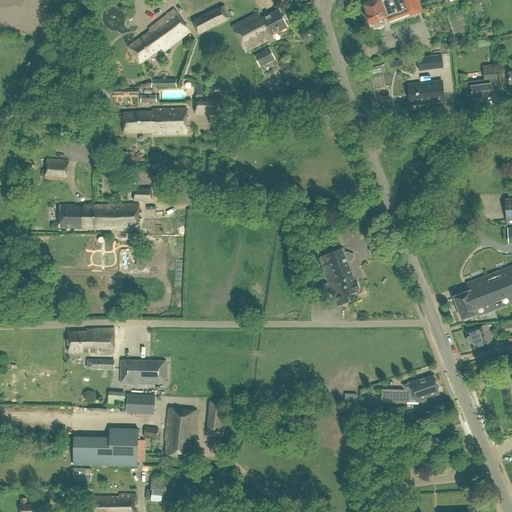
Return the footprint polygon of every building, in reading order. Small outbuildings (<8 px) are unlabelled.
[(424,11),(419,0),(374,0),(364,4),(368,16),(366,17),(369,24),(370,23),(371,25),(372,24),(374,29),(381,26),(380,21),(386,19),(387,22),(410,13),(411,16),(424,11)] [(231,19),(224,6),(192,22),(199,35),(231,19)] [(190,32),(174,10),(149,29),(151,31),(128,48),(140,64),(162,48),(164,52),(190,32)] [(288,28),(279,10),(261,19),(258,13),(232,27),(245,53),(272,39),(271,37),(288,28)] [(275,59),(270,48),(254,56),(260,67),(275,59)] [(434,54),(423,56),(424,68),(436,66),(434,54)] [(464,82),(465,94),(471,93),(472,99),(472,102),(481,101),(481,98),(492,96),(491,84),(498,83),(495,65),(482,67),(484,79),(464,82)] [(152,89),(176,88),(176,79),(151,80),(152,89)] [(434,82),(408,86),(410,105),(436,102),(434,82)] [(223,113),(223,98),(194,99),(194,114),(223,113)] [(187,134),(186,109),(152,110),(151,112),(123,113),(124,134),(152,133),(152,136),(187,134)] [(67,160),(46,159),(44,180),(66,181),(67,160)] [(152,201),(152,189),(133,189),(133,202),(152,201)] [(94,206),(93,229),(115,229),(116,231),(138,231),(139,204),(109,205),(109,206),(94,206)] [(82,229),(93,229),(94,206),(60,206),(59,228),(82,228),(82,229)] [(322,267),(328,282),(351,273),(347,263),(352,261),(353,259),(346,256),(347,256),(345,253),(344,253),(342,249),(321,257),(324,266),(322,267)] [(511,265),(508,267),(466,283),(469,291),(453,297),(462,321),(478,315),(479,316),(489,312),(489,314),(511,305),(511,265)] [(351,273),(328,282),(328,283),(319,283),(320,301),(327,301),(326,296),(332,293),(335,299),(334,300),(336,307),(349,302),(347,297),(359,292),(358,290),(360,289),(357,283),(355,283),(351,273)] [(492,343),(487,325),(481,327),(466,331),(472,350),(487,345),(492,343)] [(114,355),(114,329),(86,330),(86,332),(68,332),(68,353),(95,352),(95,355),(114,355)] [(114,360),(95,360),(95,369),(114,369),(114,360)] [(167,361),(121,360),(120,383),(166,385),(167,361)] [(439,394),(432,376),(412,383),(414,391),(382,390),(381,402),(409,402),(418,402),(439,394)] [(125,393),(109,391),(108,404),(125,405),(125,393)] [(225,403),(210,401),(206,435),(222,437),(225,403)] [(197,411),(168,408),(165,441),(166,441),(165,455),(190,458),(192,435),(195,435),(197,411)] [(138,441),(139,429),(110,428),(110,438),(73,437),(73,465),(137,467),(137,462),(145,462),(146,441),(138,441)] [(407,450),(405,439),(393,442),(395,452),(407,450)] [(170,480),(151,478),(150,490),(147,490),(146,499),(168,501),(170,480)] [(92,506),(130,507),(130,504),(136,504),(136,495),(119,495),(119,497),(93,497),(92,506)] [(42,505),(42,498),(31,499),(31,506),(27,506),(27,499),(20,499),(21,506),(21,511),(45,511),(45,505),(42,505)]
